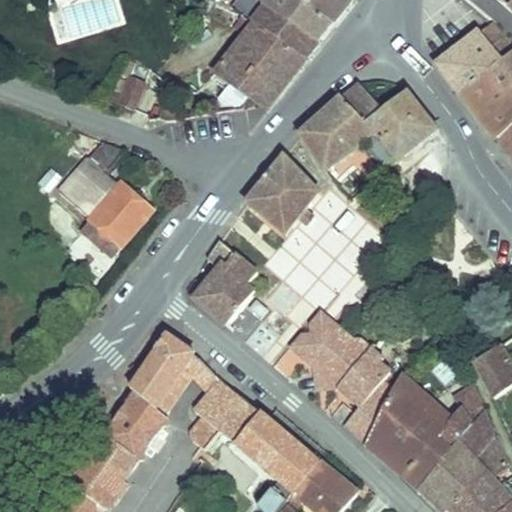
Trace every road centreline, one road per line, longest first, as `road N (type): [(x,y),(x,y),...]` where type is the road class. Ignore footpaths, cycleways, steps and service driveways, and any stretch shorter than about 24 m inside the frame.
road 1 (residential): [(414,511),(212,325),(157,287)]
road 2 (residential): [(0,88),(232,175)]
road 3 (secondary): [(511,213),(389,11)]
road 4 (secondary): [(232,175),(389,11)]
road 5 (secondary): [(0,432),(22,408),(82,373),(157,287)]
road 6 (secondary): [(157,287),(232,175)]
